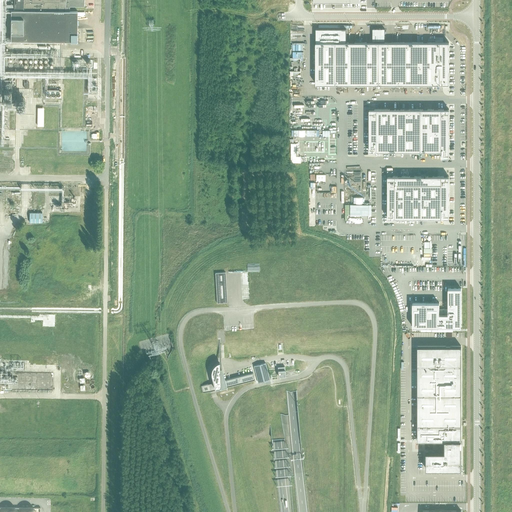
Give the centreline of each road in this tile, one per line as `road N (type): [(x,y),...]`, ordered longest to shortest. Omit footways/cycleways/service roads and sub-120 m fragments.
road 1 (trunk): [(303,511),(283,301),(279,0)]
road 2 (trunk): [(267,0),(270,302),(285,511)]
road 3 (unclassified): [(103,511),(109,0)]
road 4 (unclassified): [(476,511),(476,227)]
road 5 (unclassified): [(476,227),(346,229),(341,163)]
road 6 (unclassified): [(475,16),(312,16)]
road 7 (unclassified): [(475,164),(341,163)]
road 8 (unclassified): [(475,98),(342,98)]
